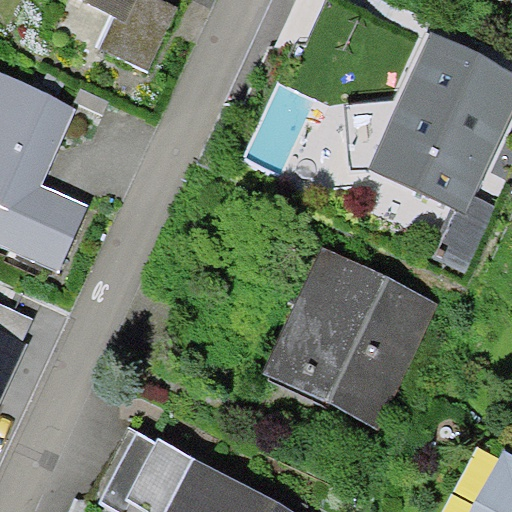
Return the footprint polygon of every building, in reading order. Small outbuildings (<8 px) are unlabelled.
[(84,0),(117,15),(126,20),(135,0),(84,0)] [(178,9),(159,0),(135,0),(126,20),(117,15),(100,49),(146,72),(178,9)] [(511,116),(511,69),(432,32),(368,167),(459,211),(444,242),(450,245),(442,262),(464,273),(495,206),(474,196),(511,116)] [(77,108),(0,73),(0,244),(59,271),(89,205),(42,185),(56,153),(77,108)] [(439,301),(322,246),(309,275),(262,373),(379,428),(439,301)] [(0,302),(0,330),(22,341),(33,318),(0,302)] [(0,330),(0,404),(29,344),(22,341),(0,330)] [(292,511),(159,439),(125,499),(147,511),(292,511)] [(511,511),(511,453),(505,450),(470,511),(511,511)]
